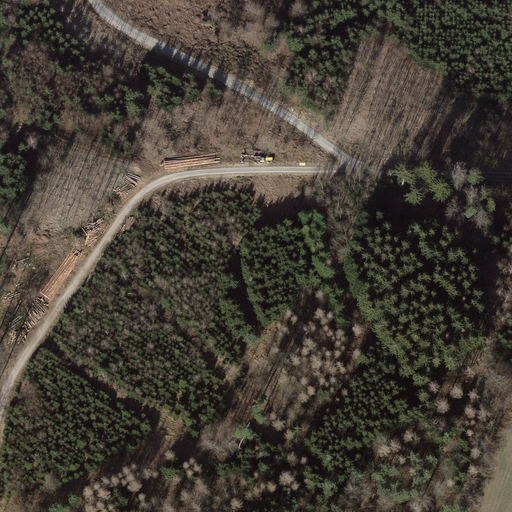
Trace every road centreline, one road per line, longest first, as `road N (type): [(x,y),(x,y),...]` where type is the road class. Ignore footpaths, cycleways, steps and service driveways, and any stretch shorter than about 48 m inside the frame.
road 1 (track): [(362,170),(195,173),(148,187),(44,326),(0,413)]
road 2 (track): [(94,0),(115,22),(270,105),(362,170)]
road 3 (track): [(511,175),(362,170)]
